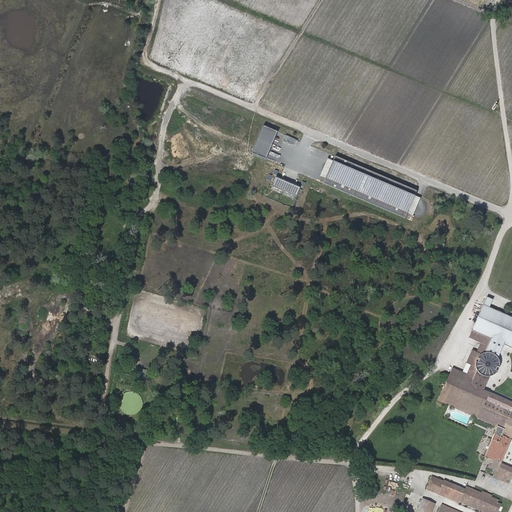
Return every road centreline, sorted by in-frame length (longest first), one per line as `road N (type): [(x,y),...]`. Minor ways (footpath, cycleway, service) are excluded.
road 1 (track): [(0,423),(420,476),(409,508)]
road 2 (unclassified): [(193,85),(511,217)]
road 3 (track): [(511,199),(446,365),(394,400),(343,464)]
road 4 (track): [(505,117),(222,0)]
road 5 (track): [(155,199),(158,143),(179,90),(193,85),(143,57),(158,0)]
road 6 (track): [(496,14),(511,169)]
road 7 (unknown): [(511,491),(420,476),(470,511)]
road 8 (track): [(251,109),(320,0)]
